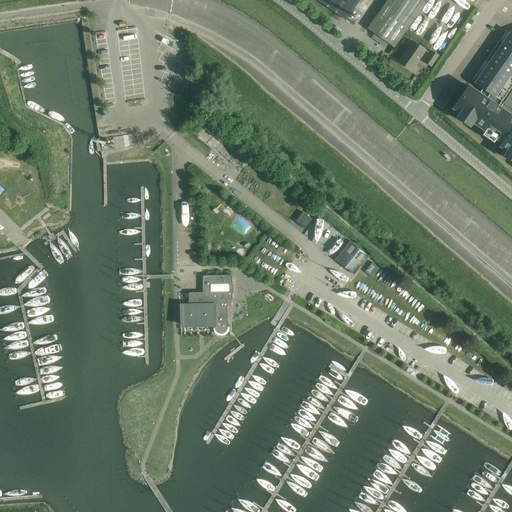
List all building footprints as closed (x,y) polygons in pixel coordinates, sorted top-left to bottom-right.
[(359,0),(316,0),(345,20),(359,0)] [(387,0),(367,29),(393,48),(427,0),(387,0)] [(490,93),(486,99),(510,116),(511,113),(511,30),(475,83),(490,93)] [(399,62),(411,71),(425,51),(412,42),(399,62)] [(424,63),(431,67),(438,56),(432,52),(424,63)] [(486,99),(468,87),(454,108),(502,142),(500,146),(511,155),(511,117),(510,116),(486,99)] [(325,223),(329,216),(320,211),(316,218),(325,223)] [(302,212),(295,221),(299,225),(304,229),(308,224),(311,219),(302,212)] [(341,237),(344,229),(338,226),(335,234),(341,237)] [(335,259),(334,260),(353,275),(357,271),(368,256),(349,241),(335,259)] [(368,267),(377,272),(382,262),(373,258),(368,267)] [(180,305),(180,325),(214,325),(214,329),(214,330),(215,331),(215,332),(217,333),(219,334),(220,334),(221,334),(223,334),(224,333),(225,332),(226,331),(227,330),(227,329),(226,300),(231,300),(231,275),(202,276),(202,293),(188,293),(188,305),(180,305)] [(393,286),(400,288),(403,279),(396,277),(393,286)] [(365,281),(363,288),(378,292),(380,286),(365,281)] [(419,303),(424,298),(417,293),(413,297),(419,303)]
